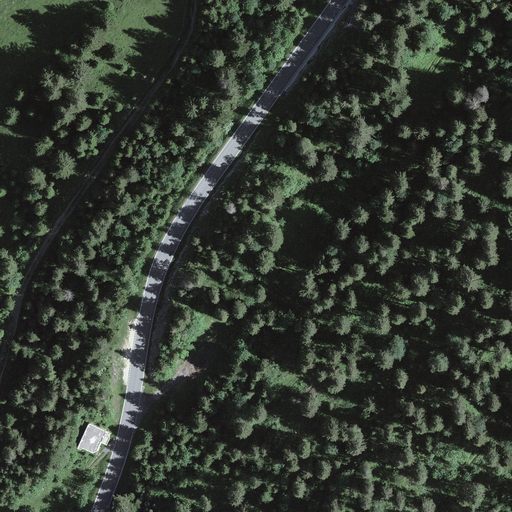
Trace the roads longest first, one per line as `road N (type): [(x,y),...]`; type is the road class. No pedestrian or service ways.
road 1 (tertiary): [(339,0),(157,269),(122,445),(99,511)]
road 2 (track): [(0,361),(42,253),(183,49),(192,0)]
